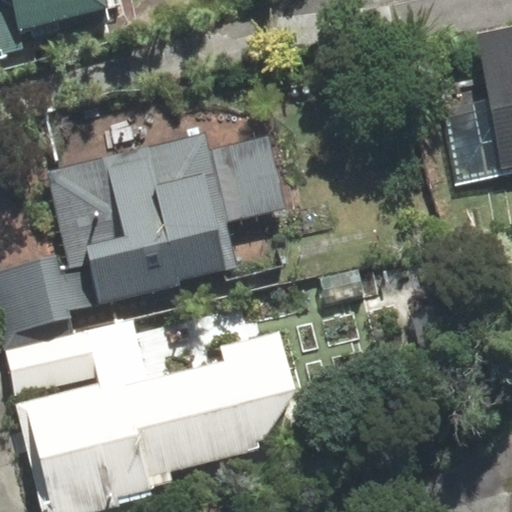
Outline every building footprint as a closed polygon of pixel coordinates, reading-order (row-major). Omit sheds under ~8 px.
[(79,0),(0,0),(0,65),(13,62),(8,42),(85,24),(79,0)] [(511,168),(511,59),(478,65),(498,171),(511,168)] [(281,262),(253,150),(69,195),(87,268),(1,289),(10,328),(281,262)] [(81,347),(6,362),(14,399),(88,385),(81,347)] [(273,364),(22,413),(41,511),(94,511),(152,501),(147,475),(247,456),(281,403),(273,364)]
